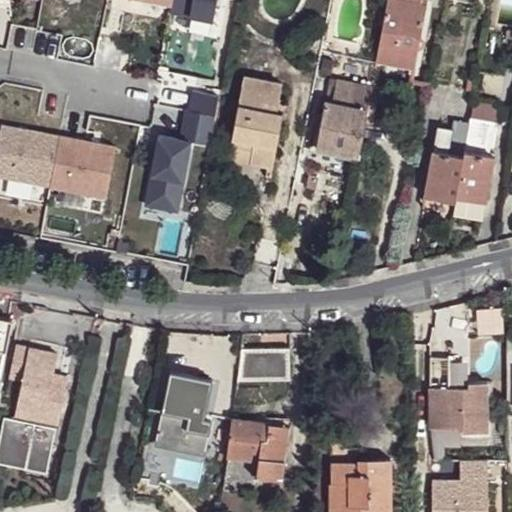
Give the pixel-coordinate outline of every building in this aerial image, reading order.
[(145,0),(173,5),(172,12),(215,20),(219,0),(145,0)] [(390,0),(379,62),(416,70),(430,2),(425,0),(390,0)] [(282,115),(287,85),(247,80),(236,152),(257,155),(256,166),(280,170),(288,116),(282,115)] [(370,109),(374,88),(342,81),(337,102),(370,109)] [(361,153),(370,109),(337,102),(328,101),(319,144),(361,153)] [(484,154),(489,120),(471,118),(470,123),(465,151),(484,154)] [(465,151),(470,123),(454,120),(449,153),(465,156),(465,151)] [(23,128),(5,125),(0,151),(0,175),(109,197),(119,146),(30,130),(29,136),(21,135),(23,128)] [(193,140),(162,134),(149,204),(180,210),(193,140)] [(458,196),(465,156),(449,153),(434,150),(427,195),(457,200),(458,196)] [(489,200),(496,157),(484,154),(465,151),(465,156),(458,196),(489,200)] [(256,166),(257,155),(236,152),(233,164),(256,166)] [(59,351),(17,343),(11,378),(23,381),(19,414),(8,413),(0,457),(0,461),(51,470),(60,423),(66,385),(53,382),(54,373),(59,351)] [(292,347),(243,348),(240,381),(292,379),(292,347)] [(490,433),(489,386),(471,385),(472,389),(452,387),(451,360),(432,359),(433,429),(466,428),(466,433),(490,433)] [(208,415),(215,377),(173,367),(161,436),(209,446),(215,416),(208,415)] [(69,376),(54,373),(53,382),(66,385),(69,376)] [(294,427),(234,420),(230,460),(260,463),(259,478),(287,481),(294,427)] [(390,511),(390,459),(360,459),(359,464),(332,464),(332,511),(390,511)]
